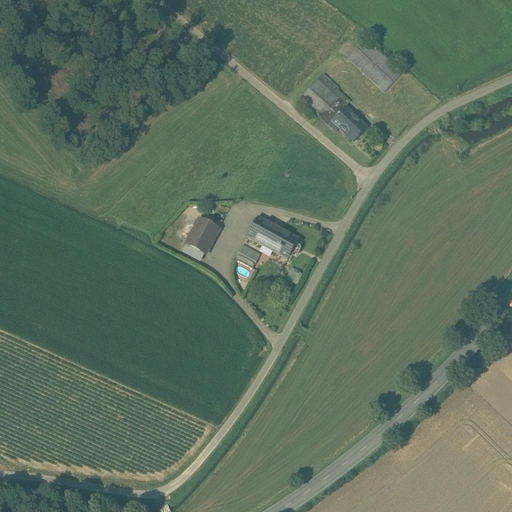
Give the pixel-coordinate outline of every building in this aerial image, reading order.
[(402,73),(366,39),(348,59),(383,93),(402,73)] [(338,101),(321,119),(324,121),(321,124),(326,128),(328,126),(334,131),(337,128),(331,122),(345,108),(350,103),(322,77),(317,82),(338,101)] [(338,101),(317,82),(301,100),(321,119),(338,101)] [(367,128),(345,108),(331,122),(337,128),(342,132),(341,132),(353,143),(364,132),(367,128)] [(298,240),(282,231),(257,218),(247,238),(288,260),(298,240)] [(219,230),(199,219),(186,244),(205,255),(219,230)] [(242,245),(237,260),(255,267),(261,252),(242,245)] [(299,284),(303,272),(293,268),(288,280),(299,284)]
